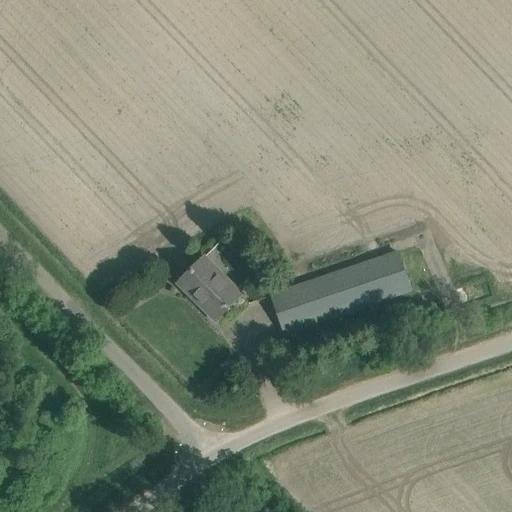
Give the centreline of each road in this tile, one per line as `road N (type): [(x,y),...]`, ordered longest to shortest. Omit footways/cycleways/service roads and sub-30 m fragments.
road 1 (unclassified): [(212,457),(328,403),(511,341)]
road 2 (unclassified): [(212,457),(0,235)]
